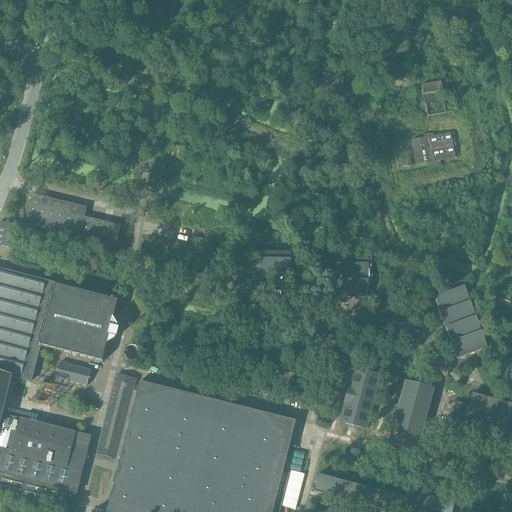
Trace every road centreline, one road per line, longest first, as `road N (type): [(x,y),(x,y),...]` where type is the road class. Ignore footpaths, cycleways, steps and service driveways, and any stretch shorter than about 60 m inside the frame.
road 1 (unclassified): [(424,459),(439,358),(426,330),(131,264)]
road 2 (unclassified): [(114,365),(311,417),(296,511)]
road 3 (unclassified): [(114,365),(77,511)]
road 4 (unclassified): [(4,182),(139,212)]
road 5 (unknown): [(210,391),(183,511)]
road 6 (unclassified): [(4,182),(33,64)]
